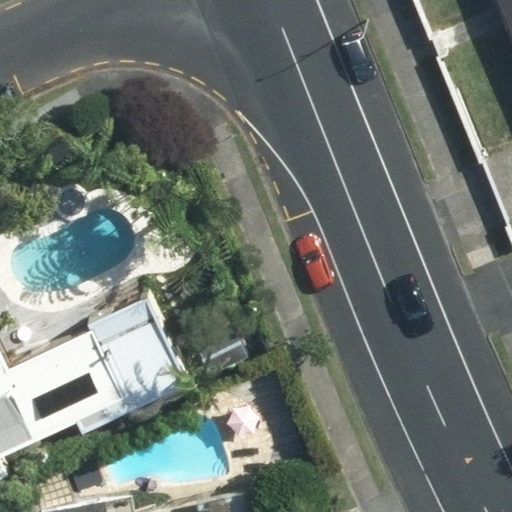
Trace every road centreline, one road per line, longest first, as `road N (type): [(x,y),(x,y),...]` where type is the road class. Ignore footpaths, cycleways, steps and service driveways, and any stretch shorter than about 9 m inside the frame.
road 1 (tertiary): [(285,0),(511,501)]
road 2 (residential): [(113,0),(0,60)]
